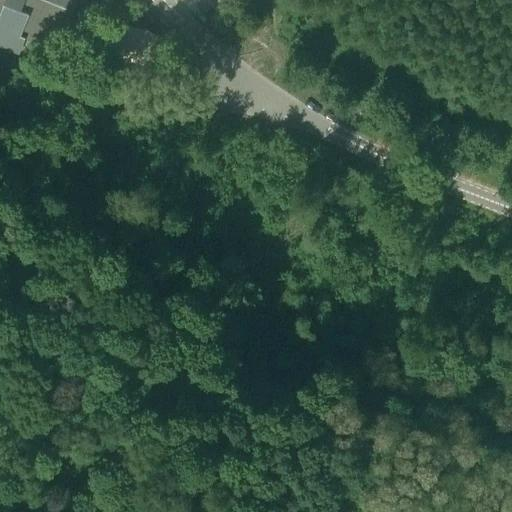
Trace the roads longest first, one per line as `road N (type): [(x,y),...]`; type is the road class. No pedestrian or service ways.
road 1 (unclassified): [(511,209),(355,144),(266,90)]
road 2 (unclassified): [(266,90),(188,100),(0,65)]
road 3 (unclassified): [(266,90),(161,0)]
